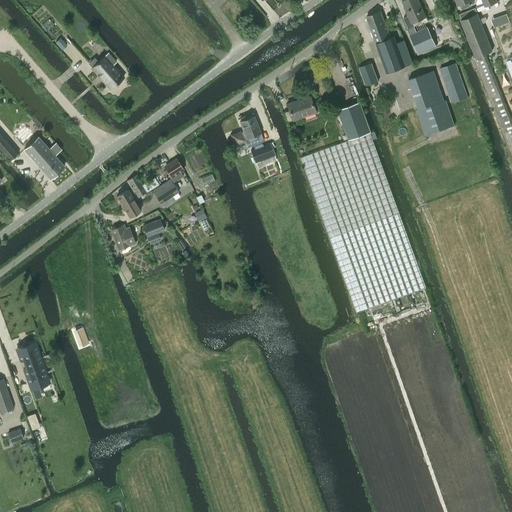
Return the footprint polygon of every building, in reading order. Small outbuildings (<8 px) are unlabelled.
[(409,29),(407,29),(418,54),(436,46),(428,27),(417,31),(413,22),(426,16),(418,0),(404,0),(403,1),(409,15),(404,18),(409,29)] [(471,0),(456,0),(458,5),(460,4),(462,9),(470,6),(469,1),(471,0)] [(413,63),(411,57),(405,40),(397,42),(395,36),(390,37),(381,11),(366,17),(386,73),(413,63)] [(471,16),(461,20),(476,57),(511,147),(511,118),(486,53),(493,51),(486,34),(489,32),(486,27),(483,28),(482,23),(480,19),(477,13),(471,16)] [(62,49),(66,45),(60,38),(55,42),(62,49)] [(113,65),(116,61),(108,52),(91,67),(110,89),(123,77),(113,65)] [(371,62),(359,67),(366,85),(378,81),(371,62)] [(456,63),(440,69),(452,103),(468,98),(456,63)] [(434,70),(407,79),(417,110),(416,110),(425,136),(455,126),(448,105),(446,100),(444,100),(434,70)] [(287,103),(293,120),(316,112),(310,95),(287,103)] [(356,313),(426,287),(370,132),(371,131),(361,101),(338,109),(349,140),(300,157),(356,313)] [(240,130),(230,134),(234,144),(245,140),(248,147),(253,145),(255,149),(251,150),(256,162),(258,168),(276,160),(274,155),(269,143),(263,145),(261,141),(263,140),(254,116),(240,121),(243,131),(241,132),(240,130)] [(0,149),(10,161),(18,154),(0,133),(0,149)] [(38,136),(24,149),(50,178),(64,166),(55,155),(61,150),(62,149),(55,142),(54,143),(49,148),(38,136)] [(169,168),(167,170),(171,176),(183,169),(176,159),(167,165),(169,168)] [(127,181),(138,198),(159,184),(154,177),(143,185),(136,175),(127,181)] [(153,190),(161,203),(178,192),(169,179),(153,190)] [(129,217),(140,210),(128,189),(116,196),(129,217)] [(194,212),(198,221),(206,217),(202,208),(194,212)] [(159,219),(143,226),(147,237),(157,233),(158,233),(164,230),(159,219)] [(135,244),(129,228),(126,229),(124,225),(124,224),(111,229),(119,249),(130,245),(130,246),(135,244)] [(35,340),(14,348),(30,390),(32,389),(38,387),(51,382),(35,340)] [(3,378),(0,379),(0,411),(13,407),(3,379),(3,378)]
